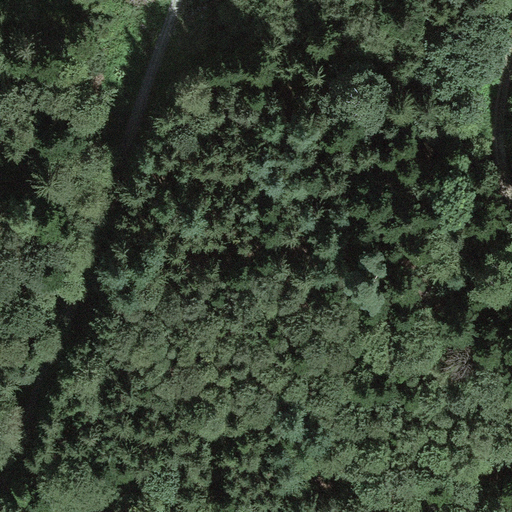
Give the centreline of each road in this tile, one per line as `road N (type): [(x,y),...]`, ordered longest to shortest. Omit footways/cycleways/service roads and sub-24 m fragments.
road 1 (track): [(177,0),(0,511)]
road 2 (track): [(511,198),(496,116),(511,46)]
